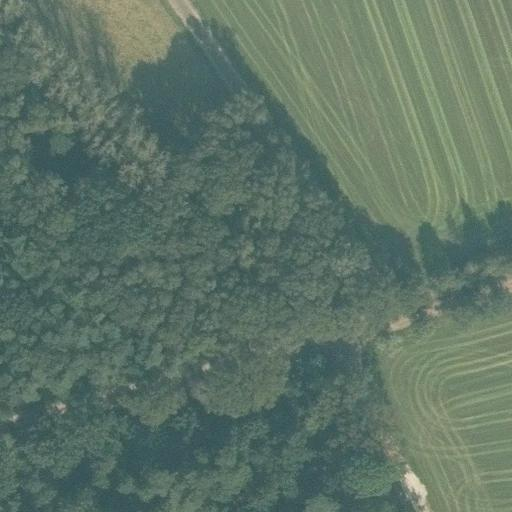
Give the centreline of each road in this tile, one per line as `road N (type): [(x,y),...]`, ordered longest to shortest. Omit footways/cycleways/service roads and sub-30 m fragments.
road 1 (track): [(392,311),(0,425)]
road 2 (track): [(182,0),(392,311)]
road 3 (track): [(420,511),(338,332)]
road 4 (track): [(511,275),(392,311)]
